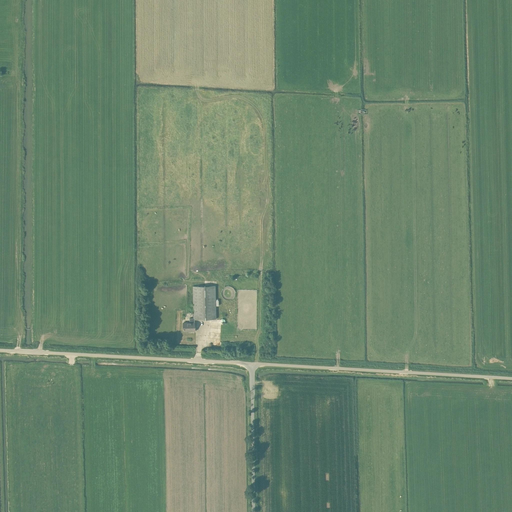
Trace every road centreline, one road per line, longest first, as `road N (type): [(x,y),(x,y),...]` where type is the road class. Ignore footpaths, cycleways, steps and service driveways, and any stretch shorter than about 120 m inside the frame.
road 1 (unclassified): [(252,364),(511,378)]
road 2 (unclassified): [(252,364),(0,350)]
road 3 (unclassified): [(253,511),(252,364)]
